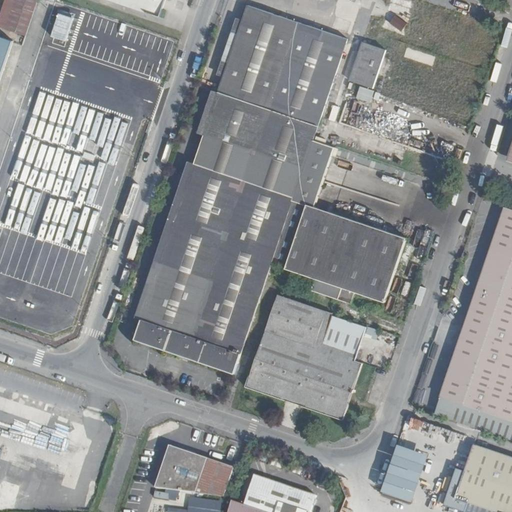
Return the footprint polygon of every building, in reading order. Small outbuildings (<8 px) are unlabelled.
[(0,26),(26,35),(37,0),(4,0),(0,13),(0,26)] [(87,0),(156,24),(164,0),(87,0)] [(217,94),(316,129),(346,40),(248,6),(217,94)] [(59,12),(51,36),(67,41),(75,18),(59,12)] [(334,17),(330,29),(346,35),(350,23),(334,17)] [(0,81),(14,41),(0,36),(0,81)] [(386,50),(362,42),(349,80),(373,89),(386,50)] [(196,133),(203,136),(217,94),(209,91),(196,133)] [(273,258),(293,197),(299,178),(321,185),(331,155),(335,144),(313,138),(316,129),(217,94),(195,156),(134,339),(234,373),(271,262),(273,258)] [(302,200),(309,202),(289,264),(288,267),(316,277),(312,289),(352,304),(357,292),(386,302),(409,238),(314,204),(321,185),(299,178),(293,197),(302,200)] [(280,265),(281,261),(302,200),(293,197),(273,258),(271,262),(280,265)] [(302,200),(281,261),(280,265),(288,267),(289,264),(309,202),(302,200)] [(511,420),(511,209),(505,207),(439,396),(511,420)] [(292,283),(294,277),(286,275),(284,281),(292,283)] [(369,328),(278,295),(248,386),(344,419),(363,364),(356,362),(369,328)] [(511,511),(511,455),(474,442),(465,471),(457,468),(445,504),(466,511),(469,501),(505,511),(511,511)] [(224,494),(234,465),(171,445),(157,488),(224,494)] [(377,493),(409,503),(423,454),(391,445),(377,493)] [(310,511),(317,494),(259,474),(248,505),(269,511),(279,511),(284,503),(308,511),(310,511)] [(436,490),(433,501),(441,503),(443,492),(436,490)] [(223,511),(224,500),(191,498),(190,511),(223,511)]
